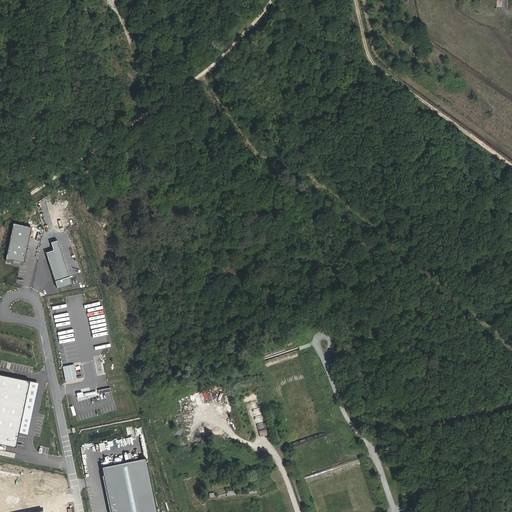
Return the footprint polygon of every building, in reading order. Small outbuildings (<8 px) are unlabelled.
[(29,230),(10,226),(4,262),(22,265),(29,230)] [(54,250),(47,252),(57,286),(71,282),(58,240),(51,242),(54,250)] [(73,366),(61,369),(64,384),(76,381),(73,366)] [(30,384),(0,377),(0,446),(16,450),(30,384)] [(156,511),(146,460),(101,469),(110,511),(156,511)]
